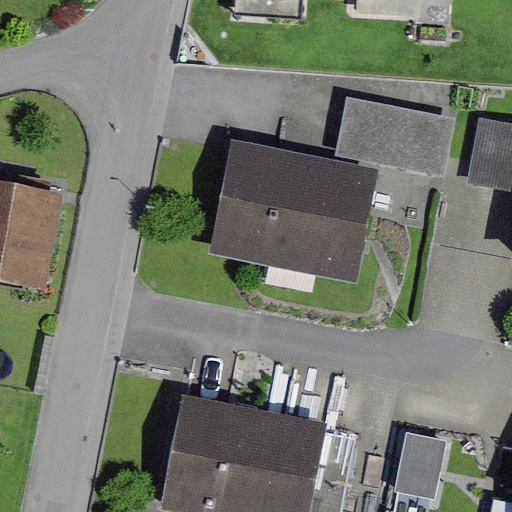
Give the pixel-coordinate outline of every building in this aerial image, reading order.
[(511,118),(491,116),(486,186),(511,187),(511,118)] [(374,140),(240,137),(238,268),(372,271),(374,140)] [(72,195),(0,182),(0,274),(56,285),(72,195)] [(320,511),(334,421),(196,401),(180,509),(203,511),(320,511)] [(441,489),(452,431),(413,423),(401,481),(441,489)]
